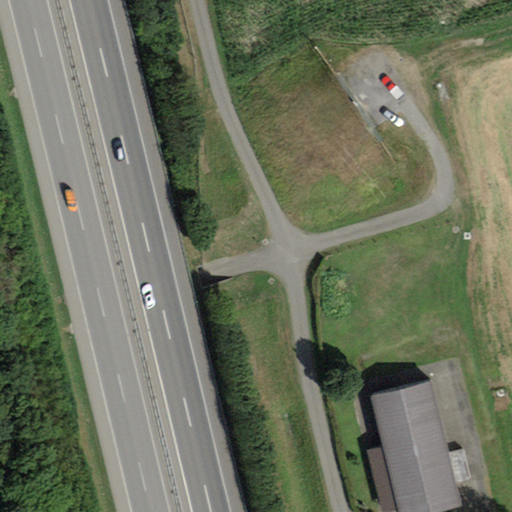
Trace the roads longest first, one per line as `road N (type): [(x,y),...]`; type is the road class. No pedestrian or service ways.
road 1 (track): [(345,511),(287,250),(222,99),(194,0)]
road 2 (motorway): [(208,511),(83,0)]
road 3 (motorway): [(23,0),(148,511)]
road 4 (track): [(287,250),(0,327)]
